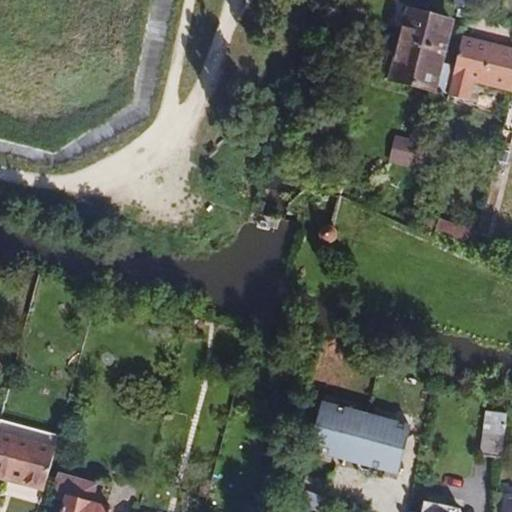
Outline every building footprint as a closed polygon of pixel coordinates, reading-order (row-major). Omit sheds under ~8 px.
[(407,10),(390,81),(435,92),(442,64),(452,21),(407,10)] [(511,49),(462,38),(455,67),(448,95),(448,96),(469,101),(474,82),(511,90),(511,49)] [(455,67),(442,64),(435,92),(448,95),(455,67)] [(511,100),(500,143),(511,146),(511,140),(511,100)] [(388,163),(408,167),(414,141),(394,137),(388,163)] [(334,194),(373,211),(377,204),(338,185),(334,194)] [(425,207),(420,226),(431,230),(436,212),(425,207)] [(435,233),(474,249),(479,232),(440,219),(435,233)] [(330,227),(327,227),(324,228),(322,229),(320,232),(319,235),(320,238),(321,241),(323,243),(326,244),(330,244),(332,242),(335,240),(336,237),(336,234),(335,231),(333,229),(330,227)] [(413,429),(323,403),(310,449),(400,475),(413,429)] [(481,457),(503,459),(509,415),(487,412),(481,457)] [(56,450),(0,434),(0,470),(12,474),(10,479),(6,494),(41,503),(45,488),(56,450)] [(0,470),(0,475),(10,479),(12,474),(0,470)] [(62,511),(111,511),(112,510),(101,507),(107,485),(96,482),(95,486),(59,475),(54,496),(66,500),(62,511)] [(319,511),(324,498),(298,490),(293,507),(312,511),(319,511)] [(420,511),(450,511),(451,508),(423,501),(420,511)]
